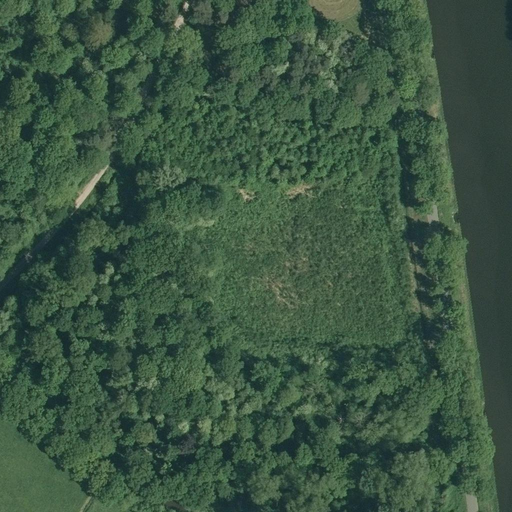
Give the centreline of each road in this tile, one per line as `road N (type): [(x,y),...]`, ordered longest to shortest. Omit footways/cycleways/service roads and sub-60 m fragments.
road 1 (unclassified): [(473,511),(398,0)]
road 2 (track): [(0,286),(80,201),(190,0)]
